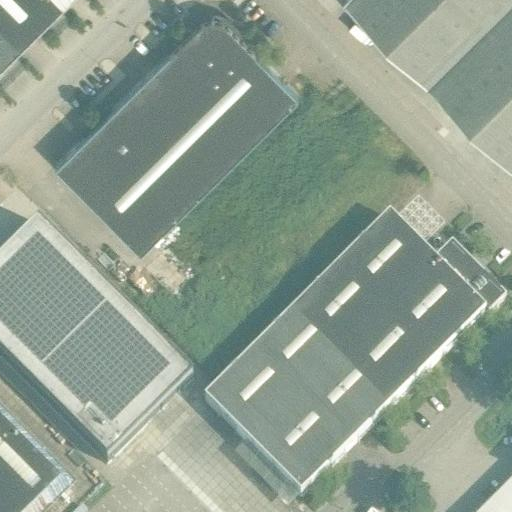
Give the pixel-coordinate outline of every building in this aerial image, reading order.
[(58,0),(0,0),(0,33),(16,50),(63,4),(58,0)] [(511,0),(344,0),(426,81),(511,167),(511,0)] [(140,249),(269,122),(298,94),(227,22),(218,17),(207,17),(198,22),(154,66),(150,62),(138,73),(142,77),(55,163),(140,249)] [(0,33),(0,65),(16,50),(0,33)] [(289,319),(204,404),(236,436),(253,453),(262,462),(279,479),(300,500),(331,470),(369,432),(427,374),(445,357),(485,316),(488,320),(503,305),(506,302),(484,280),(452,248),(435,265),(397,228),(390,220),(289,319)] [(39,224),(0,263),(0,357),(107,466),(193,380),(39,224)] [(45,511),(67,490),(0,422),(0,511),(45,511)] [(511,511),(511,486),(486,511),(511,511)]
